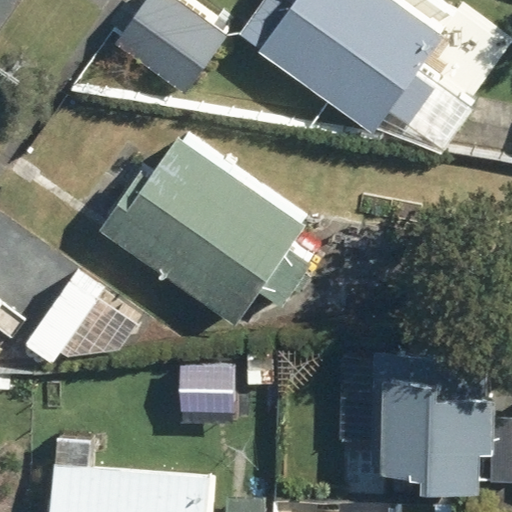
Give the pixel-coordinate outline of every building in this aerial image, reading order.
[(139,0),(109,41),(179,91),(225,27),(188,0),(139,0)] [(283,0),(254,41),(371,123),(386,101),(408,113),(433,76),(414,63),(442,25),(408,0),(283,0)] [(100,222),(233,314),(255,283),(283,302),(314,257),(288,239),(305,214),(175,124),(145,168),(141,163),(100,222)] [(334,328),(424,329),(425,278),(335,275),(334,328)] [(470,471),(471,434),(486,433),(486,387),(479,387),(479,352),(377,352),(375,456),(423,455),(424,470),(470,471)] [(50,511),(204,511),(208,466),(53,456),(50,511)] [(266,511),(267,484),(222,483),(221,511),(266,511)]
